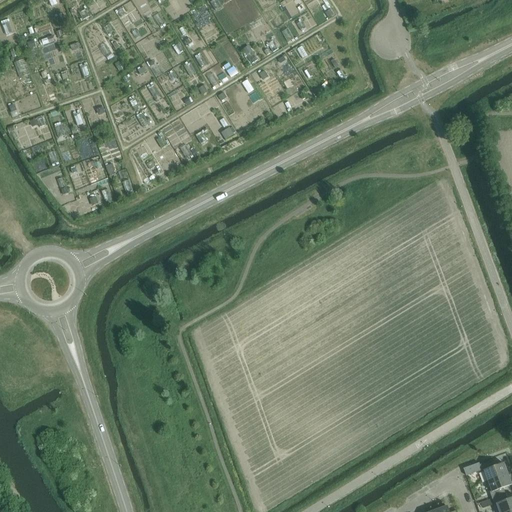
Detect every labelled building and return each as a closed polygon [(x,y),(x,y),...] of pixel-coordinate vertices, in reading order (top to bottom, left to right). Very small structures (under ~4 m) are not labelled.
[(26,60),(16,62),(19,77),(29,75),(26,60)] [(226,139),(237,133),(234,127),(222,132),(226,139)] [(488,482),(508,475),(504,464),(495,467),(493,461),(482,465),(481,463),(470,467),(463,469),(465,475),(466,476),(481,471),(482,473),(484,472),(488,482)] [(508,475),(488,482),(492,492),(489,493),(492,499),(505,494),(503,489),(511,485),(508,475)] [(505,494),(492,499),(488,502),(489,506),(494,504),(494,506),(497,505),(499,511),(509,511),(511,511),(511,498),(508,500),(505,494)]
